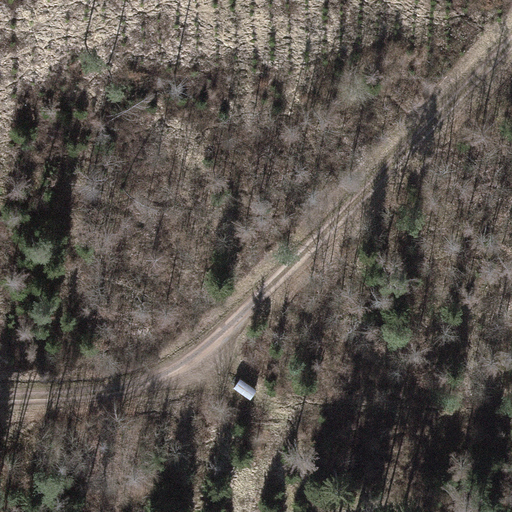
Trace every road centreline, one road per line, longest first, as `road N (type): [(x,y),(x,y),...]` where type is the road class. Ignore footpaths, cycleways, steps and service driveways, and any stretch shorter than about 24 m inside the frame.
road 1 (track): [(511,37),(196,355),(114,388)]
road 2 (track): [(114,388),(511,405)]
